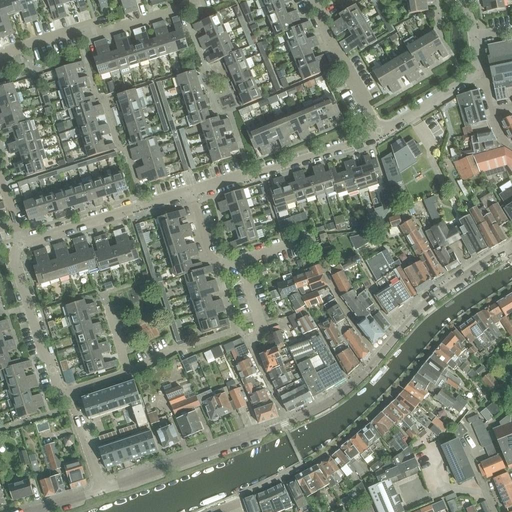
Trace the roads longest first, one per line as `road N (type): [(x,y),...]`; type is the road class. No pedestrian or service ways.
road 1 (tertiary): [(104,492),(341,395),(399,333)]
road 2 (residential): [(0,53),(87,26),(98,34),(194,0)]
road 3 (residential): [(188,193),(380,133)]
road 4 (residential): [(21,243),(188,193)]
road 5 (residential): [(70,391),(57,393),(29,310),(12,258),(21,243)]
road 6 (residential): [(312,0),(380,133)]
road 7 (tertiary): [(399,333),(425,305),(508,252)]
